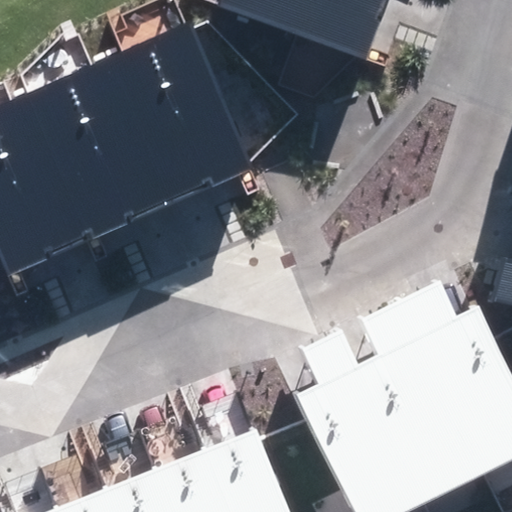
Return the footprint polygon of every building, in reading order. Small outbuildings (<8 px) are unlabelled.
[(384,0),(218,0),(218,1),(367,50),(384,0)] [(195,11),(112,46),(178,198),(260,163),(195,11)] [(112,46),(30,81),(95,233),(178,198),(112,46)] [(30,81),(0,93),(0,238),(13,268),(95,233),(30,81)] [(415,326),(481,459),(511,443),(511,379),(472,298),(415,326)] [(358,354),(424,487),(481,459),(415,326),(358,354)] [(301,382),(365,511),(372,511),(424,487),(358,354),(301,382)] [(242,511),(303,511),(265,411),(212,430),(242,511)] [(182,511),(242,511),(212,430),(159,450),(182,511)] [(122,511),(182,511),(159,450),(106,469),(122,511)] [(61,511),(122,511),(106,469),(53,489),(61,511)] [(1,511),(61,511),(53,489),(0,509),(1,511)]
